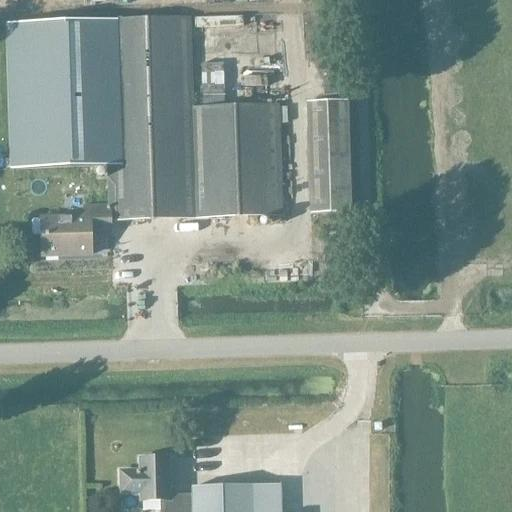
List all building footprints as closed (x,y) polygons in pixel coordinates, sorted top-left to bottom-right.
[(189,19),(103,21),(9,25),(14,170),(108,167),(109,208),(109,222),(281,216),(278,106),(192,109),(189,19)] [(346,103),(306,104),(309,216),(349,215),(346,103)] [(84,218),(40,219),(41,257),(91,256),(90,230),(110,230),(109,222),(109,208),(84,208),(84,218)] [(202,241),(202,261),(214,262),(214,241),(202,241)] [(168,459),(139,459),(139,472),(120,472),(120,496),(139,495),(139,502),(160,502),(160,511),(192,511),(192,496),(168,496),(168,459)] [(171,461),(171,474),(185,475),(186,461),(171,461)] [(280,511),(280,486),(192,488),(192,496),(192,511),(280,511)]
